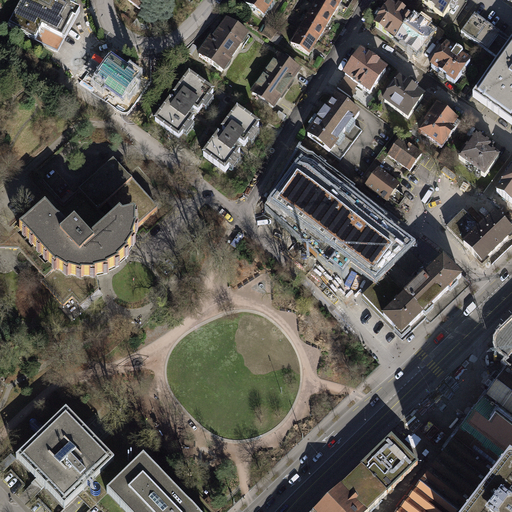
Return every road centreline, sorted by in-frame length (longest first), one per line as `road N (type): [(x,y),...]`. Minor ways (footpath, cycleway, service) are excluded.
road 1 (residential): [(408,376),(239,215)]
road 2 (residential): [(239,215),(350,27)]
road 3 (residential): [(350,27),(511,146)]
road 4 (primary): [(268,511),(408,376)]
road 5 (residential): [(104,0),(123,38),(154,48),(185,32),(214,0)]
road 6 (residential): [(239,215),(124,123)]
road 7 (track): [(0,44),(124,123)]
road 8 (primary): [(408,376),(511,275)]
